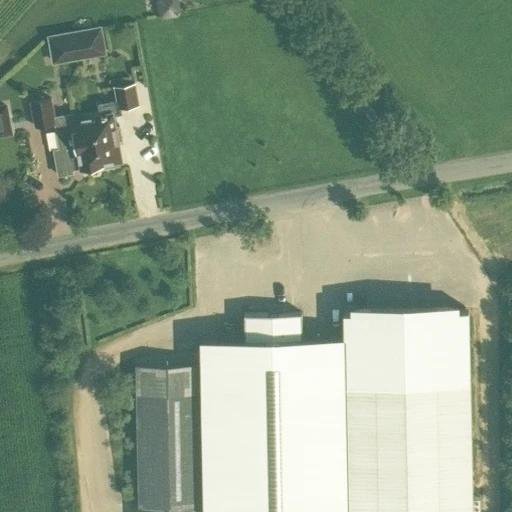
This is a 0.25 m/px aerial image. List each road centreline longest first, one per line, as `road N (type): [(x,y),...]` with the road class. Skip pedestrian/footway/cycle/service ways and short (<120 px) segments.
road 1 (tertiary): [(0,260),(424,180)]
road 2 (unclassified): [(424,180),(376,92),(305,0)]
